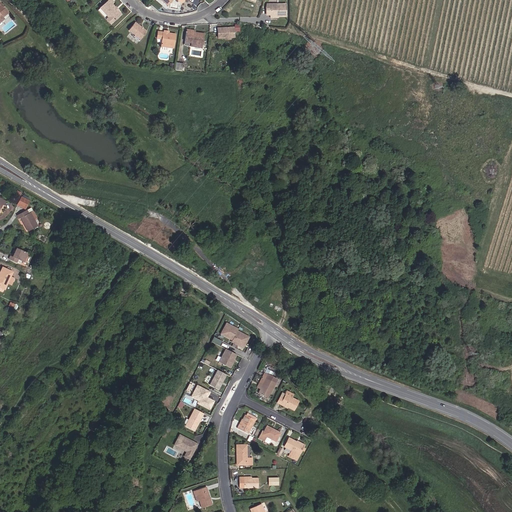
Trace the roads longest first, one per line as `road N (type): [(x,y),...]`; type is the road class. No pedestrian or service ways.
road 1 (secondary): [(269,328),(0,164)]
road 2 (secondary): [(511,443),(473,419),(321,360),(269,328)]
